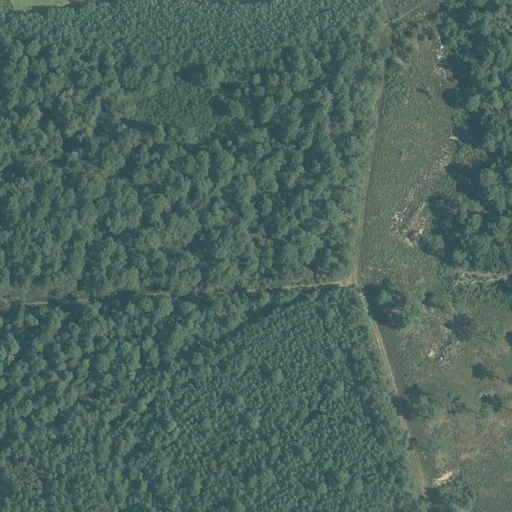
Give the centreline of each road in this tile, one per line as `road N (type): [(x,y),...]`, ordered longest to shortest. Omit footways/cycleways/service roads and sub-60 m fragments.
road 1 (track): [(381,0),(391,35),(354,281),(426,511)]
road 2 (track): [(0,307),(236,296),(354,281)]
